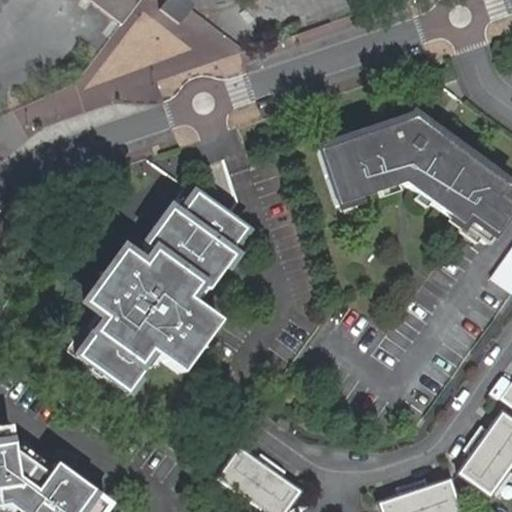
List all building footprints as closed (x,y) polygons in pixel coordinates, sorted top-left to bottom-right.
[(122,30),(145,0),(99,0),(94,8),(122,30)] [(185,0),(177,0),(165,15),(185,31),(200,11),(185,0)] [(428,148),(421,143),(413,137),(411,141),(407,137),(407,132),(403,126),(401,124),(397,123),(318,151),(338,206),(402,184),(486,245),(511,209),(511,190),(437,136),(428,148)] [(430,131),(421,143),(428,148),(437,136),(430,131)] [(121,252),(118,390),(125,395),(144,369),(139,366),(148,352),(158,359),(180,375),(219,323),(193,304),(187,299),(197,285),(206,293),(233,255),(169,210),(143,247),(146,248),(152,252),(142,266),(135,261),(122,251),(121,252)] [(146,248),(135,261),(142,266),(152,252),(146,248)] [(511,250),(493,279),(511,292),(511,250)] [(76,359),(118,390),(121,252),(83,305),(104,320),(76,359)] [(139,366),(144,369),(148,373),(158,359),(148,352),(139,366)] [(511,405),(511,385),(502,399),(511,405)] [(475,438),(511,465),(511,420),(502,413),(489,431),(483,426),(475,438)] [(0,439),(0,453),(8,458),(11,453),(45,479),(50,473),(21,452),(7,453),(9,438),(0,439)] [(492,496),(511,466),(511,465),(475,438),(466,450),(473,454),(459,473),(492,496)] [(284,470),(258,452),(253,459),(235,447),(213,478),(260,511),(281,511),(296,491),(278,478),(284,470)] [(0,511),(5,511),(7,511),(101,511),(105,507),(53,469),(50,473),(45,479),(11,453),(8,458),(0,453),(0,511)] [(406,481),(416,511),(455,511),(443,477),(422,485),(419,476),(406,481)] [(376,511),(416,511),(406,481),(391,486),(394,494),(373,502),(376,511)]
